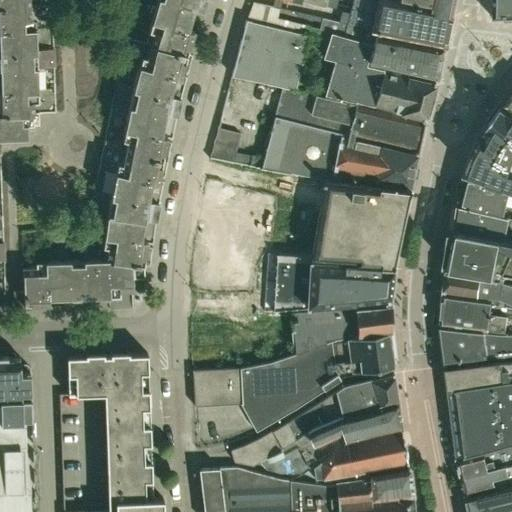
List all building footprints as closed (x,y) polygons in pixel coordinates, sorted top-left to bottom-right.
[(0,0),(0,306),(5,306),(0,151),(0,137),(27,136),(26,125),(38,125),(38,113),(55,112),(51,0),(0,0)] [(157,0),(148,31),(145,39),(145,42),(129,38),(129,39),(118,83),(117,83),(113,101),(95,190),(95,191),(92,209),(92,210),(85,257),(102,260),(46,262),(46,268),(36,268),(23,268),(24,291),(15,292),(15,306),(25,305),(39,305),(41,305),(45,304),(47,304),(49,304),(49,301),(49,298),(62,298),(64,298),(70,298),(72,297),(86,297),(109,296),(110,296),(110,290),(120,290),(130,289),(132,289),(133,289),(132,281),(132,278),(144,278),(144,265),(150,266),(156,220),(159,204),(177,115),(180,100),(191,58),(192,55),(187,53),(187,52),(189,44),(191,38),(193,30),(188,29),(191,16),(194,9),(195,5),(200,6),(201,0),(157,0)] [(326,0),(325,6),(335,8),(336,0),(326,0)] [(375,29),(443,45),(446,34),(451,12),(398,0),(367,0),(365,8),(374,11),(374,12),(370,28),(375,29)] [(398,0),(451,12),(453,0),(398,0)] [(511,15),(511,0),(490,0),(491,16),(511,15)] [(372,44),(368,61),(437,77),(443,47),(374,32),(375,29),(370,28),(374,12),(351,7),(347,23),(253,2),(246,20),(308,36),(328,40),(330,33),(372,44)] [(128,28),(129,26),(132,15),(120,12),(116,25),(128,28)] [(294,90),(308,36),(246,20),(232,75),(282,87),(294,90)] [(425,118),(435,82),(383,70),(367,65),(368,61),(372,44),(330,33),(328,40),(324,57),(334,61),(324,96),(356,102),(356,101),(374,105),(374,106),(425,118)] [(356,104),(294,90),(282,87),(264,158),(252,155),(249,164),(319,178),(323,178),(332,179),(333,173),(410,186),(424,121),(373,109),(356,104)] [(502,103),(502,104),(503,104),(511,111),(511,90),(503,103),(502,103)] [(467,170),(511,186),(511,111),(503,104),(488,125),(491,127),(486,137),(483,135),(477,145),(476,145),(467,170)] [(218,128),(210,156),(233,161),(240,134),(218,128)] [(458,202),(505,214),(511,215),(511,186),(467,170),(466,170),(466,172),(464,178),(464,179),(460,194),(460,195),(458,202)] [(291,238),(289,255),(320,258),(354,261),(353,264),(393,266),(410,188),(332,179),(323,178),(316,217),(304,217),(302,239),(291,238)] [(455,224),(454,226),(455,226),(454,227),(508,236),(511,236),(511,215),(505,214),(458,202),(458,203),(455,224)] [(448,266),(448,267),(483,273),(505,276),(511,277),(511,236),(508,236),(454,227),(454,228),(449,264),(448,266)] [(263,312),(292,308),(321,305),(389,300),(393,268),(393,266),(353,264),(354,261),(320,258),(289,255),(269,253),(267,302),(264,302),(263,312)] [(448,267),(445,290),(480,295),(494,296),(501,297),(504,281),(505,276),(483,273),(448,267)] [(511,283),(504,281),(501,297),(506,299),(511,301),(511,283)] [(445,290),(443,306),(492,312),(492,313),(499,314),(501,306),(511,308),(511,301),(506,299),(501,297),(494,296),(480,295),(445,290)] [(292,312),(295,347),(295,353),(325,342),(325,339),(346,336),(356,334),(388,327),(389,302),(320,308),(292,312)] [(443,306),(441,323),(444,323),(490,328),(490,330),(506,332),(508,315),(499,314),(492,313),(492,312),(443,306)] [(511,308),(501,306),(499,314),(508,315),(506,332),(506,333),(511,332),(511,308)] [(444,325),(441,325),(445,360),(488,356),(511,354),(511,332),(506,333),(503,333),(486,331),(486,330),(444,325)] [(351,371),(353,371),(393,364),(388,330),(346,338),(351,371)] [(193,369),(194,406),(240,403),(256,430),(297,407),(345,375),(353,374),(353,371),(351,371),(346,338),(346,336),(325,339),(325,342),(295,353),(243,366),(193,369)] [(85,354),(66,355),(66,357),(68,357),(69,372),(74,372),(75,393),(76,393),(94,392),(104,392),(107,472),(107,489),(108,509),(108,511),(161,511),(160,499),(162,499),(162,497),(152,498),(145,498),(144,478),(150,477),(149,462),(144,462),(143,441),(148,441),(147,426),(142,426),(141,405),(147,405),(146,390),(141,390),(140,369),(145,369),(144,354),(147,354),(147,352),(129,352),(129,350),(126,350),(126,353),(111,353),(111,351),(108,351),(108,353),(104,353),(104,351),(102,351),(102,353),(87,354),(87,352),(85,352),(85,354)] [(0,511),(35,511),(34,473),(32,416),(31,416),(30,380),(29,371),(30,371),(30,367),(26,364),(22,364),(20,364),(19,358),(19,356),(18,356),(10,356),(7,356),(7,354),(0,354),(0,511)] [(511,359),(506,360),(447,366),(450,388),(506,380),(511,378),(511,359)] [(397,402),(393,372),(348,383),(343,385),(286,422),(296,437),(316,425),(337,417),(342,415),(345,414),(397,402)] [(511,378),(506,380),(450,388),(458,453),(458,456),(459,456),(511,442),(511,378)] [(299,472),(343,438),(400,425),(397,402),(345,414),(342,415),(337,417),(316,425),(296,437),(297,439),(260,461),(266,468),(280,472),(299,472)] [(296,437),(286,422),(285,422),(257,439),(243,445),(230,449),(234,461),(252,465),(260,461),(297,439),(296,437)] [(344,441),(320,461),(321,476),(407,461),(401,427),(344,441)] [(511,442),(459,456),(459,457),(459,458),(463,473),(463,474),(463,475),(511,462),(511,442)] [(511,462),(463,475),(467,492),(468,493),(511,481),(511,462)] [(280,478),(252,470),(237,466),(199,468),(204,511),(290,511),(289,480),(280,478)] [(368,498),(413,493),(409,473),(408,466),(407,466),(407,467),(370,475),(370,480),(338,485),(339,495),(344,494),(346,496),(346,499),(368,498)] [(289,480),(290,511),(414,511),(413,493),(368,498),(346,499),(346,496),(344,494),(339,495),(338,485),(370,480),(370,475),(330,484),(289,480)] [(511,511),(511,481),(468,493),(472,511),(511,511)]
